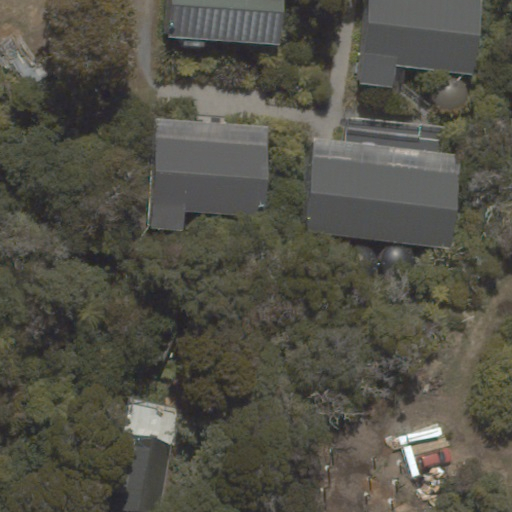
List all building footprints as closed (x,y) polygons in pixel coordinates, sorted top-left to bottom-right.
[(280,44),(283,0),(167,0),(165,35),(280,44)] [(481,0),(368,0),(360,82),(393,86),(396,64),(473,73),(481,0)] [(267,216),(272,144),(155,136),(148,228),(183,231),(184,210),(267,216)] [(461,172),(315,155),(306,229),(453,246),(461,172)] [(161,511),(175,446),(128,436),(112,511),(117,511),(161,511)]
